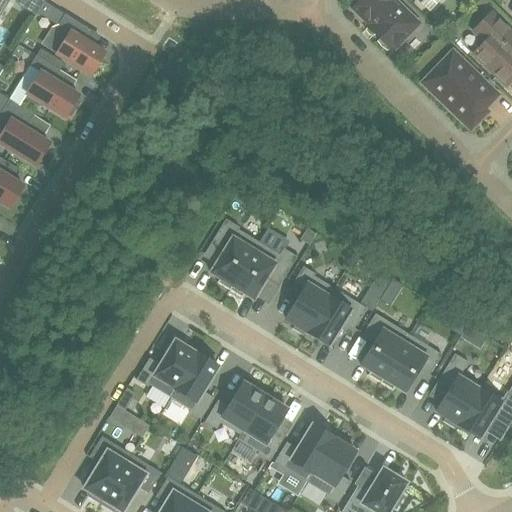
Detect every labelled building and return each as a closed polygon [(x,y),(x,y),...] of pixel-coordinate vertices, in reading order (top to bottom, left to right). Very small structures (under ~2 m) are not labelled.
[(0,0),(0,16),(10,1),(10,0),(0,0)] [(395,0),(359,0),(351,10),(367,25),(365,26),(379,40),(377,42),(381,47),(387,51),(389,49),(392,53),(420,24),(395,0)] [(44,3),(37,13),(57,26),(65,30),(52,52),(90,75),(104,53),(78,38),(84,27),(64,15),(44,3)] [(511,34),(491,14),(474,32),(485,43),(474,54),(506,85),(511,78),(511,34)] [(480,108),(478,107),(483,102),(486,105),(495,96),(452,54),(424,83),(464,122),(465,122),(466,123),(469,124),(471,125),(473,125),(474,124),(476,124),(478,122),(479,121),(480,120),(481,118),(481,117),(482,116),(482,114),(482,112),(481,110),(480,109),(480,108)] [(60,71),(36,56),(29,67),(39,73),(24,98),(38,107),(40,103),(64,118),(67,114),(70,116),(79,102),(75,100),(78,96),(53,81),(60,71)] [(0,95),(0,126),(5,129),(0,137),(0,144),(35,166),(48,144),(25,129),(33,116),(8,100),(0,95)] [(0,203),(9,209),(22,186),(0,172),(0,165),(3,160),(0,158),(0,203)] [(229,291),(258,243),(238,230),(239,228),(225,220),(210,245),(222,252),(210,273),(219,279),(216,283),(229,291)] [(309,244),(315,234),(307,229),(300,239),(309,244)] [(279,287),(297,258),(283,249),(279,256),(258,243),(229,291),(241,298),(244,294),(253,300),(266,279),(279,287)] [(307,333),(334,289),(313,277),(314,275),(303,267),(289,289),(300,295),(285,320),(294,325),(292,330),(303,336),(305,332),(307,333)] [(369,289),(359,305),(366,309),(370,312),(379,298),(380,296),(385,289),(389,281),(378,274),(369,289)] [(390,305),(396,296),(402,286),(391,279),(389,281),(385,289),(380,296),(379,298),(390,305)] [(353,330),(366,309),(359,305),(334,289),(307,333),(328,346),(342,324),(353,330)] [(379,384),(409,336),(375,315),(362,336),(374,344),(360,366),(370,372),(367,376),(379,384)] [(470,343),(476,332),(467,326),(460,337),(470,343)] [(428,377),(441,356),(409,336),(379,384),(392,391),(394,387),(404,393),(418,370),(428,377)] [(169,398),(196,354),(195,354),(197,349),(186,343),(184,347),(174,341),(159,365),(149,359),(136,380),(147,387),(149,385),(169,398)] [(203,392),(218,368),(196,354),(169,398),(189,411),(188,413),(200,420),(213,399),(203,392)] [(457,426),(482,386),(461,373),(468,363),(454,355),(436,384),(448,392),(436,412),(445,418),(442,422),(454,429),(456,425),(457,426)] [(240,436),(267,392),(255,385),(252,389),(243,383),(228,407),(217,401),(204,422),(216,430),(219,424),(239,436),(240,436)] [(508,428),(511,420),(511,396),(506,392),(502,399),(482,386),(457,426),(479,439),(492,418),(508,428)] [(269,462),(284,437),(273,431),(286,410),(277,404),(279,400),(267,392),(240,436),(239,436),(237,440),(258,453),(257,455),(269,462)] [(124,410),(129,402),(121,397),(116,405),(124,410)] [(116,422),(123,411),(115,406),(108,417),(116,422)] [(306,482),(333,439),(311,425),(296,450),(286,443),(273,464),(284,472),(286,470),(306,482)] [(340,476),(355,452),(345,446),(348,442),(337,435),(334,439),(333,439),(306,482),(327,495),(325,497),(337,504),(350,483),(340,476)] [(100,504),(131,455),(101,437),(89,458),(99,464),(83,489),(90,493),(88,497),(100,504)] [(148,494),(160,474),(131,455),(100,504),(113,511),(115,509),(120,511),(122,511),(137,488),(148,494)] [(404,497),(400,494),(406,484),(382,469),(367,493),(357,487),(341,511),(357,511),(359,509),(363,511),(388,511),(391,508),(395,511),(404,497)] [(186,511),(196,496),(167,478),(154,498),(165,504),(159,511),(186,511)] [(254,511),(263,497),(250,489),(241,503),(254,511)] [(222,511),(196,496),(186,511),(222,511)]
